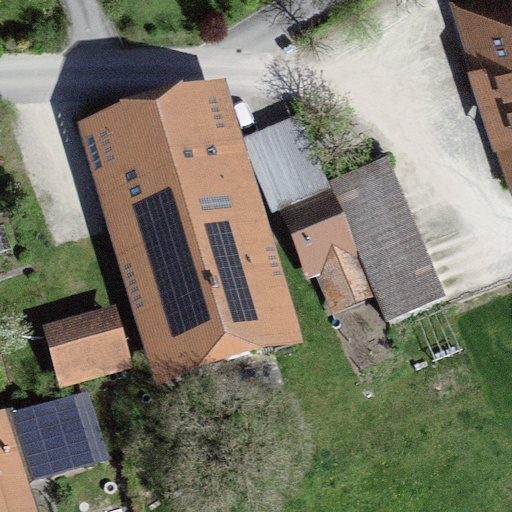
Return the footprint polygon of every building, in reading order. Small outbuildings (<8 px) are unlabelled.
[(511,0),(475,0),(507,96),(495,100),(507,137),(511,135),(511,0)] [(271,341),(202,111),(158,125),(151,104),(104,118),(179,369),(271,341)] [(388,163),(332,186),(389,325),(445,302),(388,163)] [(287,216),(308,267),(351,249),(330,199),(287,216)] [(53,340),(66,386),(128,368),(114,320),(111,321),(89,327),(90,329),(53,340)] [(79,400),(0,422),(0,511),(27,511),(20,490),(97,455),(79,400)]
